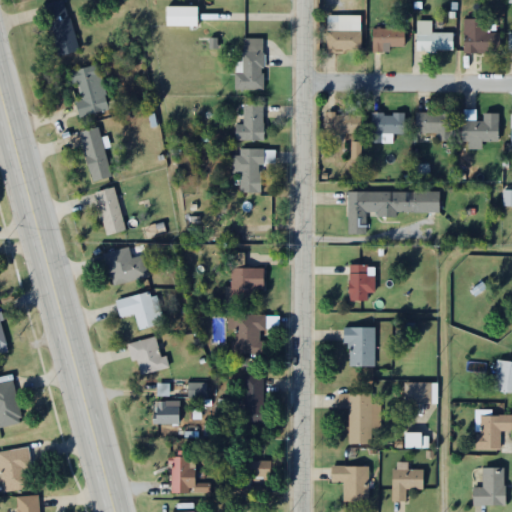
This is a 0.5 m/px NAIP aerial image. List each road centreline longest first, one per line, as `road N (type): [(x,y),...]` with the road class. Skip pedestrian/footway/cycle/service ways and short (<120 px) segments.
road 1 (residential): [(291,511),(299,0)]
road 2 (primary): [(111,511),(0,96)]
road 3 (residential): [(511,87),(297,85)]
